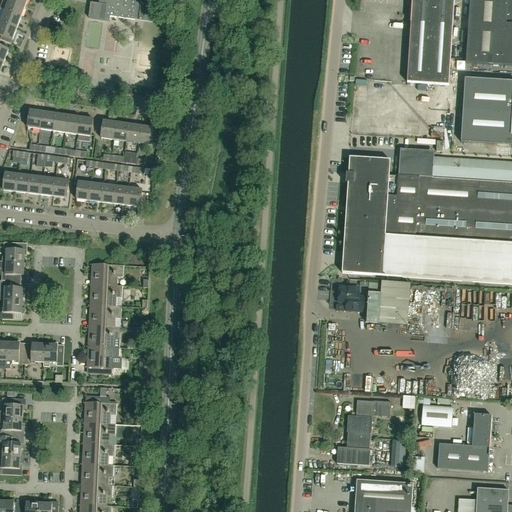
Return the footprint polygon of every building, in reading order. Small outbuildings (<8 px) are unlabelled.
[(21,17),(26,5),(12,0),(8,0),(5,11),(21,17)] [(91,3),(89,19),(110,22),(110,17),(144,22),(155,24),(155,23),(158,0),(99,0),(103,1),(103,5),(91,3)] [(448,86),(454,0),(412,0),(407,83),(448,86)] [(511,0),(470,0),(466,64),(511,66),(511,0)] [(17,29),(21,17),(5,11),(0,23),(17,29)] [(0,36),(12,41),(17,29),(0,23),(0,36)] [(0,47),(0,60),(4,62),(9,50),(0,47)] [(511,82),(465,79),(461,143),(511,145),(511,82)] [(40,130),(43,113),(30,111),(28,128),(40,130)] [(53,132),(56,114),(43,113),(40,130),(53,132)] [(66,134),(68,116),(56,114),(53,132),(66,134)] [(78,135),(81,118),(68,116),(66,134),(78,135)] [(94,120),(81,118),(78,135),(91,137),(94,120)] [(114,140),(116,123),(103,121),(101,139),(114,140)] [(126,142),(129,125),(116,123),(114,140),(126,142)] [(139,144),(141,127),(129,125),(126,142),(139,144)] [(154,128),(141,127),(139,144),(152,146),(154,128)] [(398,176),(389,176),(390,161),(349,158),(342,274),(511,285),(511,284),(511,163),(433,158),(432,178),(398,176)] [(16,192),(18,175),(6,173),(4,191),(16,192)] [(29,194),(31,176),(18,175),(16,192),(29,194)] [(41,195),(43,178),(31,176),(29,194),(41,195)] [(54,197),(56,179),(43,178),(41,195),(54,197)] [(69,181),(56,179),(54,197),(67,199),(69,181)] [(89,202),(92,184),(79,182),(77,200),(89,202)] [(102,203),(104,185),(92,184),(89,202),(102,203)] [(115,205),(117,187),(104,185),(102,203),(115,205)] [(128,206),(130,188),(117,187),(115,205),(128,206)] [(140,208),(142,190),(130,188),(128,206),(140,208)] [(27,251),(25,251),(17,250),(18,244),(5,243),(4,250),(7,250),(7,257),(3,257),(3,262),(0,262),(3,262),(3,263),(7,263),(24,263),(25,256),(27,256),(27,251)] [(26,271),(24,271),(24,263),(7,263),(3,263),(3,262),(0,262),(0,269),(1,269),(3,272),(3,282),(16,282),(16,276),(26,276),(26,271)] [(93,265),(92,286),(117,287),(118,278),(123,278),(124,266),(93,265)] [(25,289),(23,289),(15,288),(16,282),(3,282),(3,288),(5,288),(5,301),(23,302),(23,294),(25,294),(25,289)] [(123,287),(117,287),(92,286),(91,306),(117,307),(117,298),(122,298),(123,287)] [(339,287),(338,303),(351,303),(350,311),(363,312),(364,297),(358,297),(359,289),(339,287)] [(367,312),(366,323),(384,324),(385,318),(379,318),(380,294),(368,293),(367,312)] [(24,309),(22,309),(23,302),(5,301),(4,314),(1,313),(1,320),(14,320),(14,314),(24,315),(24,309)] [(122,308),(117,307),(91,306),(90,327),(121,328),(121,319),(122,308)] [(120,349),(121,332),(121,328),(90,327),(89,347),(120,349)] [(26,365),(26,353),(20,352),(21,342),(15,342),(15,344),(7,344),(6,369),(10,369),(10,367),(12,364),(13,361),(19,362),(19,365),(26,365)] [(44,367),(45,346),(38,345),(38,343),(33,343),(32,353),(26,353),(26,365),(33,366),(34,362),(44,363),(44,367)] [(63,367),(64,354),(65,346),(58,346),(58,344),(53,344),(53,346),(45,346),(44,367),(50,368),(50,363),(57,363),(57,367),(63,367)] [(123,360),(119,360),(120,349),(89,347),(88,368),(90,368),(90,375),(113,376),(114,369),(122,370),(123,360)] [(117,405),(110,404),(110,397),(107,397),(107,389),(101,389),(101,397),(86,397),(85,424),(111,425),(112,416),(117,416),(117,405)] [(404,394),(404,407),(416,407),(417,394),(404,394)] [(25,406),(23,406),(15,406),(16,399),(3,399),(3,406),(6,406),(5,418),(23,419),(23,412),(25,412),(25,406)] [(371,435),(373,416),(390,418),(391,404),(358,402),(356,417),(348,417),(347,433),(352,433),(351,449),(338,448),(337,464),(369,467),(370,450),(365,450),(366,434),(371,435)] [(452,427),(453,408),(423,406),(422,425),(452,427)] [(488,473),(489,448),(492,417),(474,415),(472,447),(439,445),(437,469),(488,473)] [(24,427),(22,427),(23,419),(5,418),(0,418),(0,423),(5,424),(4,431),(0,431),(0,437),(14,438),(14,432),(24,433),(24,427)] [(116,426),(111,425),(85,424),(84,445),(110,446),(111,436),(116,436),(116,426)] [(24,444),(22,444),(14,444),(14,438),(0,437),(0,443),(1,444),(4,444),(4,451),(0,450),(0,456),(21,457),(21,450),(23,450),(24,444)] [(393,440),(392,468),(404,469),(405,441),(393,440)] [(115,446),(110,446),(84,445),(83,465),(109,466),(109,456),(115,457),(115,446)] [(415,455),(415,473),(425,473),(426,456),(415,455)] [(23,465),(21,465),(21,457),(0,456),(0,461),(3,462),(3,469),(0,469),(0,475),(20,476),(20,470),(22,470),(23,465)] [(114,466),(109,466),(83,465),(82,485),(113,487),(114,487),(115,477),(114,477),(114,466)] [(354,511),(411,511),(413,485),(357,481),(354,511)] [(113,498),(113,487),(82,485),(81,506),(107,507),(107,498),(113,498)] [(477,489),(476,501),(460,500),(458,511),(511,511),(511,506),(508,506),(509,491),(477,489)] [(20,511),(14,511),(15,501),(9,500),(9,502),(1,502),(0,511),(20,511)] [(39,511),(40,504),(32,503),(32,501),(27,501),(26,511),(20,511),(39,511)] [(52,511),(53,504),(53,502),(47,502),(47,504),(40,504),(39,511),(52,511)]
